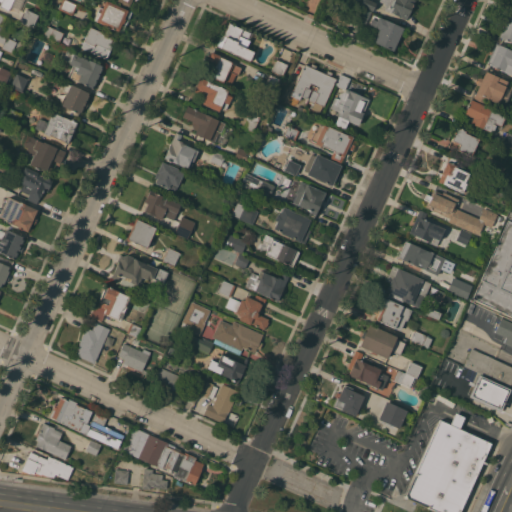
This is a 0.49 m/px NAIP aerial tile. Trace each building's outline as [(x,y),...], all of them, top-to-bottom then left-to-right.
[(0,0),(24,0),(19,12),(10,8),(9,10),(0,5),(0,0)] [(68,0),(77,4),(72,15),(59,9),(63,0),(68,0)] [(122,33),(94,20),(99,7),(102,8),(106,0),(132,11),(122,33)] [(371,0),(376,2),(373,11),(362,6),(365,0),(371,0)] [(415,0),(407,19),(384,9),(386,4),(379,1),(379,0),(415,0)] [(366,24),(354,19),(359,6),(371,11),(366,24)] [(32,28),(20,23),(21,21),(20,21),(24,12),(25,13),(26,9),(38,14),(32,28)] [(0,13),(13,19),(5,36),(17,41),(12,52),(1,48),(3,43),(0,41),(0,13)] [(511,42),(499,36),(508,14),(511,15),(511,42)] [(393,51),(373,41),(379,29),(374,26),(375,25),(370,23),(374,15),(378,17),(379,16),(404,27),(393,51)] [(248,39),(250,40),(247,48),(254,51),(250,61),(216,45),(217,43),(215,43),(223,27),(226,28),(229,22),(243,29),(241,34),(248,37),(248,39)] [(59,42),(43,35),(47,25),(63,32),(59,42)] [(115,38),(106,59),(81,47),(90,27),(115,38)] [(49,45),(50,42),(62,48),(60,51),(49,45)] [(496,43),(499,44),(511,50),(511,74),(489,65),(490,63),(488,62),(496,43)] [(93,88),(70,78),(71,76),(68,75),(73,65),(69,63),(70,62),(63,59),(67,50),(74,54),(74,53),(103,66),(93,88)] [(220,55),(220,56),(232,62),(232,63),(241,67),(238,75),(236,74),(231,85),(202,74),(211,51),(220,55)] [(282,76),(271,70),(276,59),(288,64),(282,76)] [(305,64),(310,66),(312,63),(316,65),(315,68),(326,73),(327,70),(332,72),(331,76),(336,78),(323,106),(322,105),(319,112),(311,109),(314,102),(308,99),(313,90),(316,91),(318,87),(310,83),(308,88),(310,89),(306,98),(292,92),(305,64)] [(12,71),(6,84),(0,80),(0,68),(1,66),(12,71)] [(473,98),(479,85),(477,84),(480,77),(482,78),(485,71),(508,81),(507,82),(511,84),(511,90),(506,104),(499,100),(498,102),(489,98),(486,104),(473,98)] [(17,73),(28,79),(22,92),(11,86),(17,73)] [(345,89),(335,85),(341,73),(350,78),(345,89)] [(275,89),(265,85),(269,74),(280,78),(275,89)] [(231,91),(229,95),(232,96),(228,104),(232,105),(225,120),(216,115),(219,111),(202,103),(205,96),(194,91),(200,77),(231,91)] [(71,84),(89,92),(88,95),(89,95),(87,99),(89,100),(86,108),(83,107),(81,112),(80,111),(79,113),(61,105),(71,84)] [(9,89),(13,91),(15,93),(14,98),(9,100),(5,98),(4,93),(5,90),(9,89)] [(358,125),(348,120),(344,128),(335,124),(338,116),(341,107),(340,106),(338,111),(333,109),(333,110),(331,109),(332,108),(330,108),(335,97),(339,98),(342,91),(344,92),(345,89),(369,99),(358,125)] [(485,106),(505,115),(501,126),(495,123),(494,124),(496,125),(493,130),(492,129),(491,132),(471,123),(473,117),(464,113),(466,109),(468,103),(469,104),(471,99),(473,99),(473,98),(486,104),(485,106)] [(225,123),(221,132),(219,131),(213,142),(194,134),(196,130),(193,127),(192,124),(192,121),(182,116),(187,105),(225,123)] [(40,118),(48,122),(49,119),(40,115),(43,108),(52,112),(71,121),(72,118),(74,119),(73,120),(77,122),(74,129),(75,129),(73,134),(72,133),(67,143),(35,127),(40,118)] [(20,113),(20,112),(22,113),(17,124),(5,120),(10,109),(20,113)] [(253,132),(242,127),(249,111),(260,116),(253,132)] [(293,141),(283,136),(288,125),(298,129),(293,141)] [(347,135),(348,134),(353,136),(352,138),(356,140),(352,150),(347,148),(340,163),(330,158),(333,150),(314,142),(318,133),(325,136),(325,135),(324,134),(328,126),(347,135)] [(473,151),(476,152),(475,155),(472,153),(471,156),(457,150),(448,146),(457,127),(466,131),(465,132),(479,139),(473,151)] [(175,131),(182,134),(179,140),(182,141),(182,143),(198,150),(190,169),(171,160),(170,161),(167,160),(167,159),(164,157),(175,131)] [(511,134),(511,147),(502,143),(507,132),(511,134)] [(35,138),(43,142),(44,141),(66,151),(60,163),(51,159),(46,171),(29,163),(33,155),(25,151),(28,147),(24,145),(24,144),(24,143),(24,141),(27,134),(35,138)] [(238,146),(246,149),(245,150),(252,153),(248,163),(234,157),(238,146)] [(486,153),(482,160),(474,156),(478,149),(486,153)] [(215,150),(225,155),(220,165),(210,160),(215,150)] [(338,173),(340,174),(338,179),(335,177),(332,185),(306,174),(316,153),(341,165),(338,173)] [(438,181),(438,182),(434,180),(434,178),(433,178),(436,171),(437,171),(437,170),(442,172),(449,155),(459,160),(456,167),(474,175),(471,183),(465,181),(465,182),(466,183),(462,192),(438,181)] [(296,175),(284,170),(288,159),(300,164),(296,175)] [(168,164),(169,164),(178,168),(177,169),(184,172),(175,190),(169,187),(168,189),(155,182),(157,178),(154,177),(162,161),(168,164)] [(511,178),(504,196),(487,189),(498,164),(505,167),(503,171),(511,175),(511,178)] [(38,172),(38,174),(52,180),(47,191),(44,190),(41,196),(40,195),(37,203),(27,199),(29,194),(20,189),(23,183),(19,182),(23,173),(20,172),(23,165),(38,172)] [(239,184),(245,171),(274,185),(268,197),(239,184)] [(326,192),(323,198),(324,199),(321,206),(320,205),(314,218),(295,210),(297,205),(293,203),(294,201),(293,200),(296,194),(297,195),(297,194),(295,193),(299,185),(299,184),(300,182),(300,183),(301,181),(326,192)] [(181,204),(173,220),(163,215),(161,219),(144,211),(148,203),(144,201),(145,198),(146,199),(150,190),(181,204)] [(479,234),(448,221),(449,218),(425,207),(428,201),(424,199),(427,193),(431,195),(434,190),(441,193),(442,191),(459,199),(456,204),(457,205),(455,209),(456,210),(456,208),(478,218),(483,208),(497,214),(491,227),(483,224),(479,234)] [(0,213),(8,197),(20,202),(20,201),(25,203),(25,204),(37,209),(34,217),(37,218),(34,224),(31,223),(28,231),(6,221),(7,219),(0,216),(0,213)] [(253,224),(239,218),(239,217),(232,214),(237,202),(245,205),(259,210),(253,224)] [(311,219),(306,229),(310,230),(304,243),(300,241),(300,242),(281,233),(282,232),(273,228),(275,224),(274,224),(276,220),(274,219),(277,213),(278,213),(282,206),(311,219)] [(419,209),(427,213),(424,219),(437,225),(437,224),(445,228),(439,240),(439,239),(436,246),(430,243),(430,242),(409,232),(419,209)] [(186,238),(174,233),(181,216),(194,222),(186,238)] [(154,232),(155,232),(153,235),(147,248),(130,240),(129,241),(126,240),(136,217),(140,218),(139,220),(156,227),(154,232)] [(511,315),(473,298),(479,283),(482,284),(484,280),(481,279),(509,220),(511,221),(511,315)] [(0,252),(0,238),(1,236),(3,236),(6,229),(25,237),(22,245),(24,246),(21,253),(19,252),(16,259),(0,252)] [(454,239),(459,229),(460,229),(461,229),(471,233),(466,244),(454,239)] [(238,238),(240,233),(245,235),(243,239),(247,241),(242,253),(222,244),(227,233),(238,238)] [(265,254),(267,249),(266,248),(268,244),(262,241),(266,234),(273,237),(272,239),(299,251),(292,266),(265,254)] [(422,269),(417,266),(416,268),(411,266),(412,264),(402,259),(398,257),(405,241),(409,243),(410,242),(430,252),(422,269)] [(180,252),(174,266),(162,261),(169,247),(180,252)] [(239,252),(250,257),(245,268),(235,263),(239,252)] [(118,262),(117,261),(120,254),(123,256),(127,254),(133,257),(134,259),(134,257),(157,268),(158,267),(168,272),(164,282),(153,277),(153,278),(148,276),(147,279),(141,277),(140,281),(138,282),(137,285),(130,282),(131,278),(128,277),(128,278),(125,276),(123,278),(119,276),(117,283),(110,280),(118,262)] [(0,286),(0,261),(11,267),(8,275),(9,276),(7,281),(5,280),(2,287),(0,286)] [(431,283),(424,296),(423,296),(418,307),(403,300),(402,303),(387,296),(389,292),(386,291),(390,282),(386,280),(392,265),(431,283)] [(277,301),(255,291),(258,282),(255,281),(260,270),(276,278),(277,276),(279,277),(282,272),(289,275),(277,301)] [(451,277),(446,288),(432,282),(437,270),(451,277)] [(470,285),(451,277),(445,290),(464,298),(470,285)] [(229,296),(218,291),(223,280),(234,285),(229,296)] [(130,296),(126,306),(124,312),(124,313),(121,321),(105,314),(101,321),(90,316),(93,309),(95,310),(106,286),(130,296)] [(230,297),(240,301),(241,299),(244,300),(246,296),(254,299),(256,294),(265,299),(259,314),(269,319),(267,321),(269,322),(266,327),(265,326),(264,329),(250,323),(250,324),(239,319),(240,315),(238,314),(238,313),(235,312),(236,311),(225,306),(230,297)] [(411,310),(407,320),(404,319),(399,330),(376,319),(380,312),(379,311),(384,297),(411,310)] [(424,313),(426,307),(441,312),(438,319),(424,313)] [(199,335),(184,327),(189,318),(191,319),(193,316),(205,322),(199,335)] [(511,322),(511,345),(504,343),(506,337),(495,332),(495,330),(496,326),(497,326),(498,326),(495,324),(497,319),(500,320),(501,317),(511,322)] [(220,319),(232,324),(233,321),(263,334),(260,342),(261,343),(258,348),(257,347),(255,352),(242,347),(241,350),(212,337),(220,319)] [(94,363),(75,354),(80,344),(79,344),(86,327),(92,329),(95,322),(110,329),(94,363)] [(143,327),(138,337),(127,332),(131,322),(143,327)] [(397,336),(396,339),(405,343),(399,355),(390,350),(387,358),(376,353),(376,355),(370,352),(371,351),(359,346),(363,338),(361,337),(364,330),(366,331),(369,324),(397,336)] [(415,330),(425,335),(424,335),(432,338),(428,347),(420,344),(420,345),(410,340),(415,330)] [(186,342),(190,334),(203,340),(204,338),(214,343),(209,353),(186,342)] [(142,351),(143,348),(150,351),(142,369),(149,372),(148,376),(136,370),(137,369),(123,363),(125,359),(118,356),(124,343),(142,351)] [(511,366),(511,382),(510,387),(464,365),(471,348),(511,366)] [(348,374),(351,369),(347,367),(355,350),(363,353),(360,360),(372,366),(373,365),(381,369),(380,370),(382,371),(382,372),(385,374),(378,388),(348,374)] [(246,365),(238,382),(207,367),(211,359),(217,362),(222,353),(246,365)] [(403,371),(407,362),(392,356),(388,365),(403,371)] [(405,373),(410,361),(422,366),(416,378),(414,376),(405,373)] [(184,378),(177,394),(154,383),(161,367),(184,378)] [(409,387),(394,380),(398,370),(405,373),(414,376),(409,387)] [(507,389),(504,395),(507,397),(504,404),(501,402),(498,408),(491,405),(490,406),(472,398),(473,397),(469,395),(474,385),(472,384),(476,375),(479,377),(479,376),(507,389)] [(432,384),(436,377),(443,380),(440,387),(432,384)] [(206,381),(213,384),(213,385),(217,387),(213,397),(208,396),(208,397),(201,394),(206,381)] [(203,414),(208,403),(212,405),(214,401),(214,400),(215,397),(216,397),(221,385),(222,385),(222,384),(238,391),(228,414),(227,413),(223,423),(203,414)] [(357,410),(363,413),(361,416),(356,414),(355,415),(341,409),(341,410),(333,406),(337,397),(335,396),(337,392),(341,393),(344,384),(353,388),(353,387),(363,392),(362,395),(364,395),(357,410)] [(51,418),(55,410),(52,409),(55,404),(57,405),(60,397),(68,400),(69,398),(77,402),(77,403),(85,407),(85,408),(93,412),(87,424),(90,425),(97,409),(109,414),(103,426),(115,432),(114,433),(120,436),(115,447),(51,418)] [(386,401),(407,410),(399,428),(378,419),(386,401)] [(460,511),(436,511),(404,497),(440,419),(450,424),(455,415),(456,412),(465,417),(464,419),(460,428),(491,443),(460,511)] [(36,445),(38,440),(35,439),(43,422),(54,427),(53,428),(61,432),(58,439),(71,445),(65,459),(36,445)] [(149,433),(168,442),(167,445),(175,449),(175,448),(182,451),(181,452),(184,453),(185,452),(196,457),(195,459),(204,463),(201,468),(202,468),(195,484),(185,479),(184,480),(173,475),(175,471),(163,466),(162,468),(122,450),(130,432),(143,438),(144,436),(147,438),(149,433)] [(85,450),(90,439),(101,444),(96,455),(85,450)] [(47,459),(49,455),(73,467),(67,479),(55,474),(53,477),(48,476),(41,473),(41,474),(34,471),(34,473),(30,472),(30,473),(22,470),(31,451),(47,459)] [(127,484),(114,482),(115,468),(129,470),(127,484)] [(144,468),(153,469),(152,473),(163,474),(162,479),(168,480),(166,488),(159,487),(159,489),(156,488),(156,487),(150,486),(150,489),(141,488),(144,468)]
